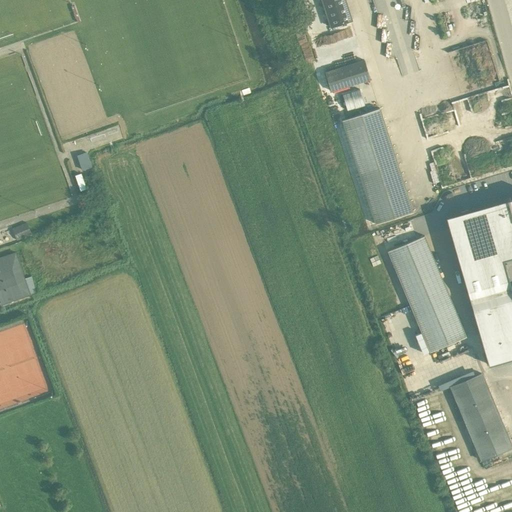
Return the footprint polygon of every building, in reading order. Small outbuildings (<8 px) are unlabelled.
[(354,19),(347,0),(322,0),(331,26),(354,19)] [(403,75),(420,71),(415,52),(409,54),(410,60),(400,63),(403,75)] [(370,79),(364,59),(325,71),(331,91),(370,79)] [(358,89),(342,94),(347,110),(363,105),(358,89)] [(413,212),(380,108),(342,120),(375,224),(413,212)] [(82,171),(93,168),(87,152),(77,156),(82,171)] [(506,175),(492,176),(493,189),(507,188),(506,175)] [(511,197),(446,216),(470,300),(511,288),(503,260),(511,257),(511,197)] [(32,234),(27,222),(12,228),(17,240),(32,234)] [(466,336),(425,235),(387,251),(429,351),(466,336)] [(51,253),(41,256),(49,279),(59,275),(61,280),(71,277),(68,266),(79,264),(69,236),(48,243),(51,253)] [(0,302),(1,305),(29,296),(23,279),(15,254),(0,259),(0,302)] [(511,289),(511,288),(470,300),(488,365),(511,357),(511,289)] [(480,461),(511,447),(511,446),(481,372),(448,386),(480,461)]
